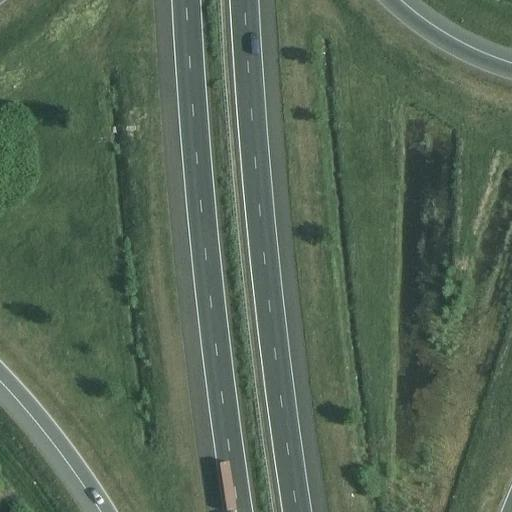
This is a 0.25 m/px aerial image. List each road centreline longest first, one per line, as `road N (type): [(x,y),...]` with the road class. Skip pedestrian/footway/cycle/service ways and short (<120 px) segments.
road 1 (motorway): [(297,511),(257,181),(245,0)]
road 2 (motorway): [(186,0),(195,168),(237,511)]
road 3 (motorway): [(0,375),(49,427),(106,511)]
road 4 (motorway): [(511,72),(423,31),(387,0)]
